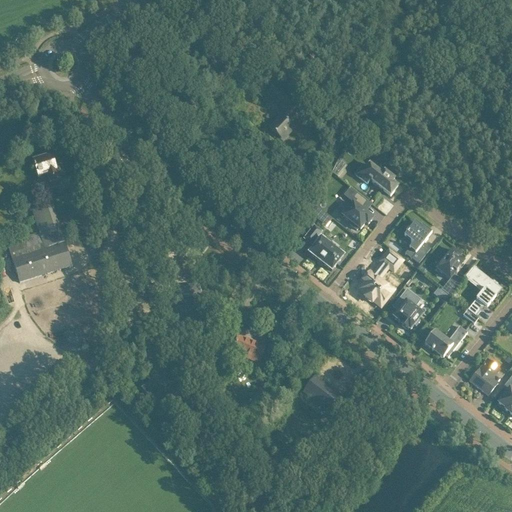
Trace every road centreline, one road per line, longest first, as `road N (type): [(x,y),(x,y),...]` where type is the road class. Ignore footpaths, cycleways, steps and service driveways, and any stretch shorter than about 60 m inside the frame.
road 1 (residential): [(511,274),(408,194),(322,302)]
road 2 (tertiary): [(322,302),(141,147)]
road 3 (residential): [(224,511),(194,426),(133,306)]
road 4 (residential): [(0,458),(103,354),(133,306)]
road 5 (residential): [(133,306),(99,195),(110,170),(141,147)]
road 6 (tertiary): [(436,394),(322,302)]
